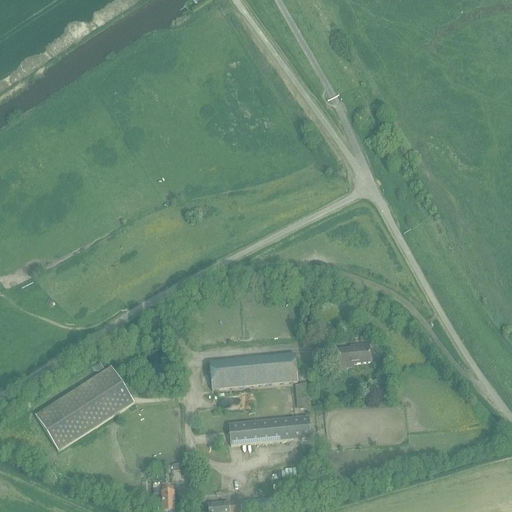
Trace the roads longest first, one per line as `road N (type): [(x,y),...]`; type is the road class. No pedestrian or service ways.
road 1 (unclassified): [(0,399),(132,313),(370,188)]
road 2 (unclassified): [(511,417),(454,336),(370,188)]
road 3 (unclassified): [(370,188),(235,0)]
road 4 (track): [(393,227),(425,253),(511,388)]
road 5 (track): [(132,313),(120,310),(76,329),(0,295)]
